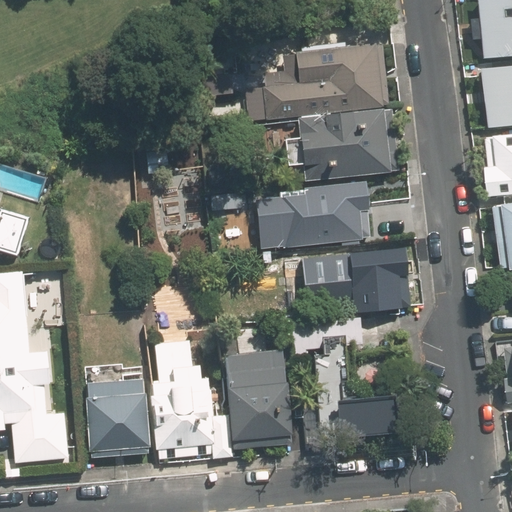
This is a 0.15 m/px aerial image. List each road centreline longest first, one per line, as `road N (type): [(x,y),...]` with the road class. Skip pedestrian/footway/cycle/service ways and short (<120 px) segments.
road 1 (residential): [(474,469),(424,0)]
road 2 (residential): [(5,511),(474,469)]
